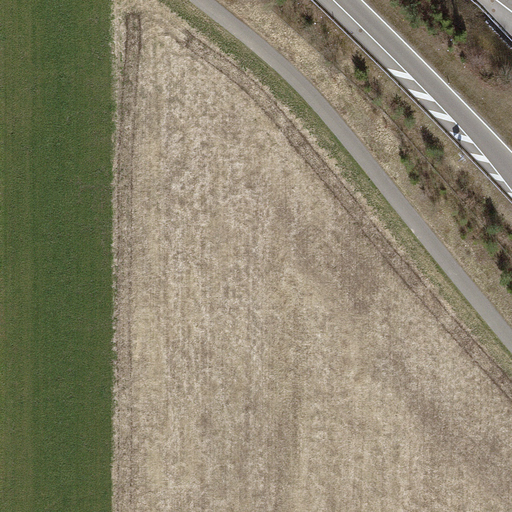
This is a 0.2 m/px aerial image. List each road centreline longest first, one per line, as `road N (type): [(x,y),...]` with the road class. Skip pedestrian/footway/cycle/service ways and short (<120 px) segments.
road 1 (track): [(200,0),(333,122),(511,341)]
road 2 (motorway): [(338,0),(511,177)]
